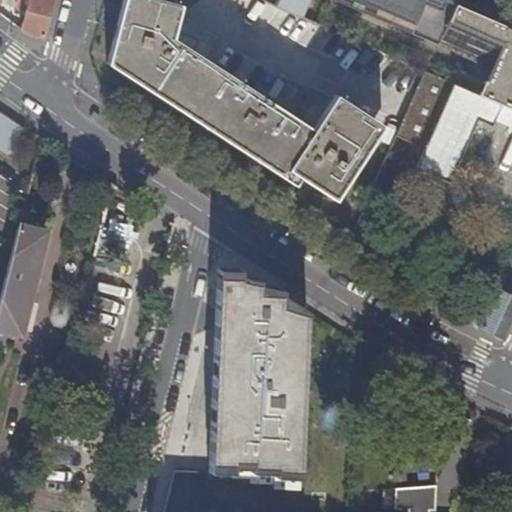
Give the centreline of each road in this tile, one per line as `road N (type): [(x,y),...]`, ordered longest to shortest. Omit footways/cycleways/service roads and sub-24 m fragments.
road 1 (tertiary): [(499,388),(211,214)]
road 2 (residential): [(133,511),(211,214)]
road 3 (tertiary): [(211,214),(47,109)]
